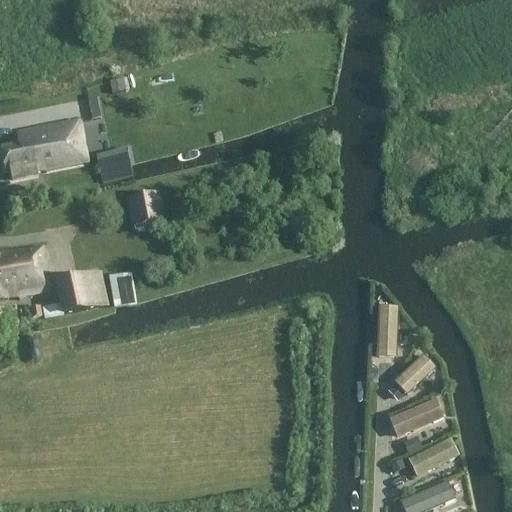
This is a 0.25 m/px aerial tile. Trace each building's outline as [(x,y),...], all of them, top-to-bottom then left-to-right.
[(109,84),(112,96),(128,92),(126,80),(109,84)] [(9,171),(12,182),(37,177),(36,174),(87,164),(79,124),(17,136),(19,147),(0,150),(0,152),(4,172),(9,171)] [(100,191),(121,185),(119,176),(98,182),(100,191)] [(158,195),(128,201),(132,228),(162,223),(158,195)] [(49,293),(42,251),(11,255),(11,249),(0,250),(0,301),(17,300),(17,299),(49,293)] [(55,284),(62,319),(109,310),(100,275),(55,284)] [(379,309),(377,359),(395,360),(397,310),(379,309)] [(423,357),(395,384),(406,397),(435,370),(423,357)] [(434,402),(389,422),(397,440),(442,420),(434,402)] [(451,441),(409,462),(417,478),(459,458),(451,441)] [(446,485),(401,505),(404,511),(428,511),(454,501),(446,485)]
